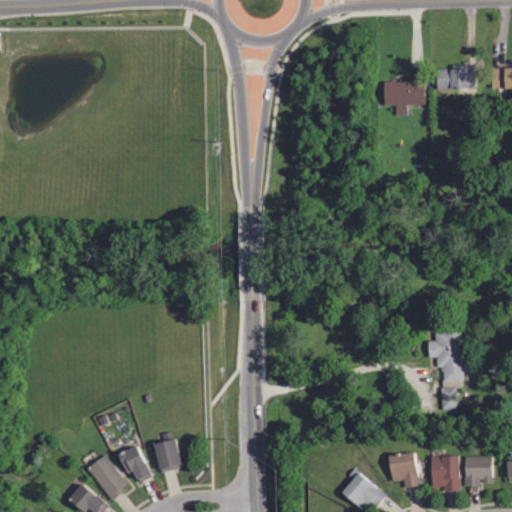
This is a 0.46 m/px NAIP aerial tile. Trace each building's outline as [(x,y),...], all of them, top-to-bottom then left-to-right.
[(436,89),(436,68),(451,68),(451,64),(474,64),(475,88),(436,89)] [(511,86),(491,87),(490,68),(511,67),(511,86)] [(395,114),(395,104),(383,104),(383,81),(406,81),(406,78),(423,78),(424,103),(406,104),(406,114),(395,114)] [(463,357),(472,357),(473,370),(464,370),(464,377),(461,377),(462,383),(442,384),(442,378),(445,378),(444,369),(443,369),(442,363),(438,364),(438,354),(430,354),(429,338),(437,338),(436,328),(461,327),(463,357)] [(156,441),(166,439),(164,433),(172,431),(174,437),(177,436),(184,465),(163,470),(156,441)] [(118,451),(136,442),(152,473),(139,480),(133,468),(128,470),(118,451)] [(403,486),(402,477),(391,478),(388,454),(413,450),(417,484),(403,486)] [(464,453),(491,452),(492,480),(481,480),(481,477),(479,477),(479,482),(464,483),(463,475),(465,475),(464,453)] [(86,467),(104,453),(126,481),(120,486),(122,490),(111,498),(86,467)] [(443,489),(443,484),(430,485),(429,454),(457,453),(458,489),(443,489)] [(385,493),(376,504),(370,499),(367,502),(365,501),(361,506),(340,489),(350,476),(346,473),(352,466),(385,493)] [(67,497),(80,481),(108,503),(100,511),(96,511),(87,504),(83,510),(67,497)]
